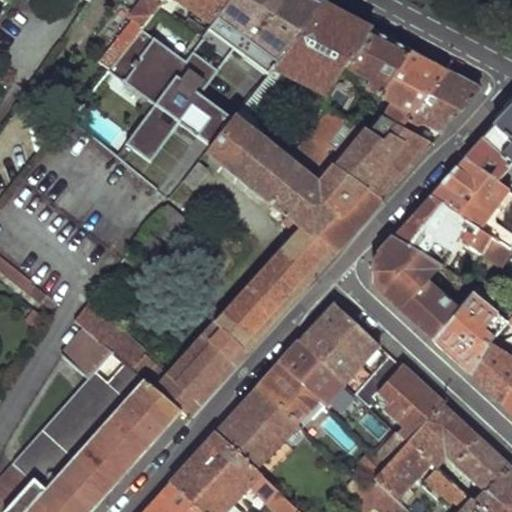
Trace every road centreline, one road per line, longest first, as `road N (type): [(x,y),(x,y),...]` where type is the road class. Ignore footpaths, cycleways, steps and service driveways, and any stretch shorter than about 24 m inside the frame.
road 1 (residential): [(333,272),(118,511)]
road 2 (residential): [(511,79),(333,272)]
road 3 (residential): [(511,435),(333,272)]
road 4 (unknown): [(72,0),(0,146)]
road 5 (residential): [(511,70),(377,0)]
